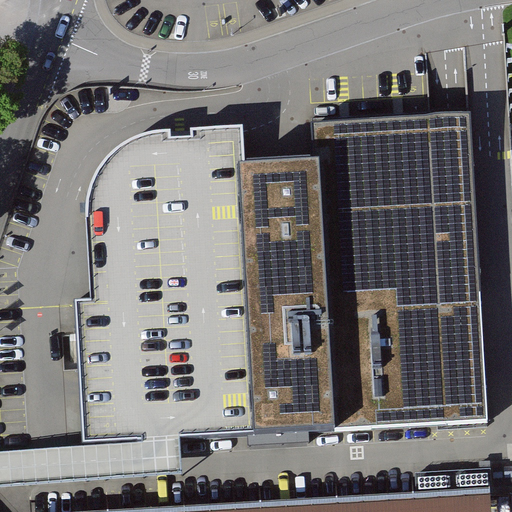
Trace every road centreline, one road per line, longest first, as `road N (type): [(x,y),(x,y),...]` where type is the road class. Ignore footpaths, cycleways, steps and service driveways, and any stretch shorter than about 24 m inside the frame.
road 1 (residential): [(52,35),(156,71),(207,71),(261,61),(437,0)]
road 2 (residential): [(52,35),(0,187)]
